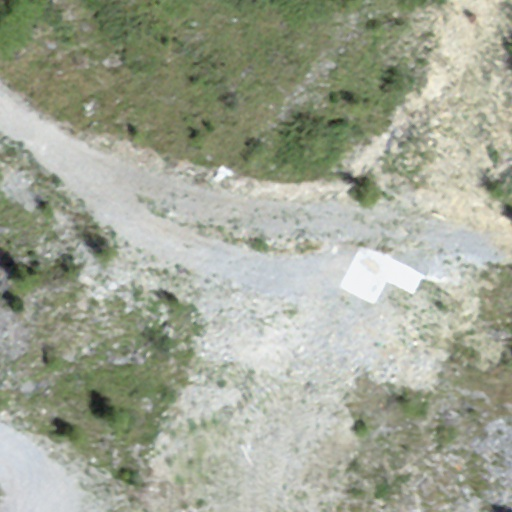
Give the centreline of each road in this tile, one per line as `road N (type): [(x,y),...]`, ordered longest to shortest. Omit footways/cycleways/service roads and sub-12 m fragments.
road 1 (track): [(72,162),(165,241),(351,290),(435,241)]
road 2 (track): [(435,241),(72,162)]
